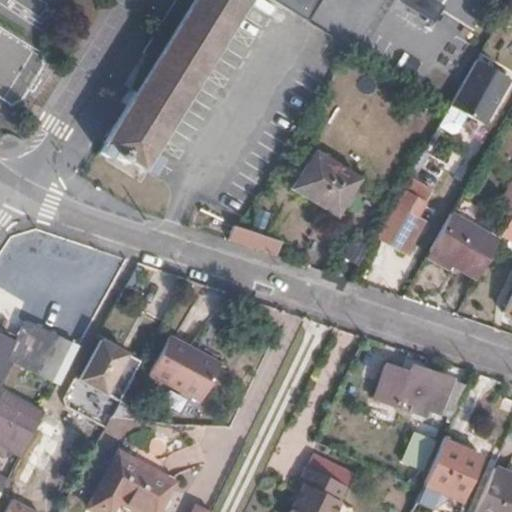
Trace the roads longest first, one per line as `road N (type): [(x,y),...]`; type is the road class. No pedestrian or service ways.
road 1 (residential): [(13,190),(511,366)]
road 2 (residential): [(13,190),(140,0)]
